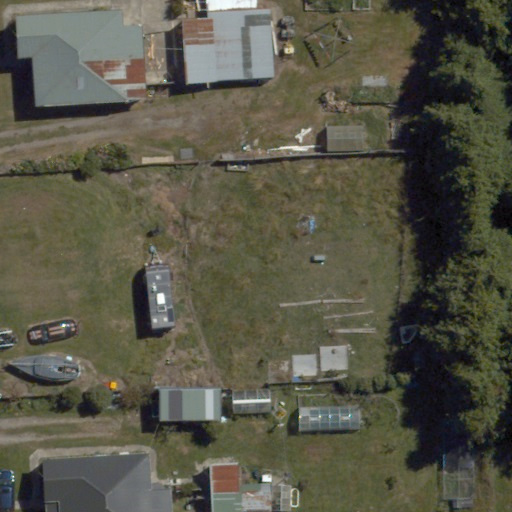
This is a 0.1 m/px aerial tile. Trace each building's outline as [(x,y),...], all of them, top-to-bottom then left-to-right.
[(209,17),(182,19),(186,86),(278,80),(274,7),(209,11),(209,17)] [(121,11),(16,17),(19,57),(33,56),(36,106),(148,99),(143,24),(122,25),(121,11)] [(270,412),(269,390),(233,391),(234,414),(270,412)] [(160,421),(221,420),(220,391),(160,392),(160,421)] [(359,430),(358,405),(298,407),(299,432),(359,430)] [(42,460),(45,511),(173,511),(171,489),(151,490),(148,453),(42,460)] [(239,465),(212,466),(213,511),(243,511),(244,511),(291,510),(290,483),(240,485),(239,465)]
